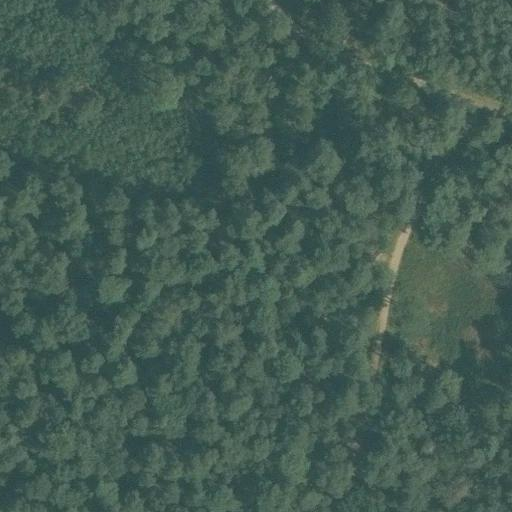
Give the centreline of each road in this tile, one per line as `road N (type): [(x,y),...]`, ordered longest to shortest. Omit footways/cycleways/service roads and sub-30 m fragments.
road 1 (track): [(433,155),(393,275),(340,511)]
road 2 (track): [(258,0),(306,37),(511,117)]
road 3 (track): [(405,0),(433,155)]
